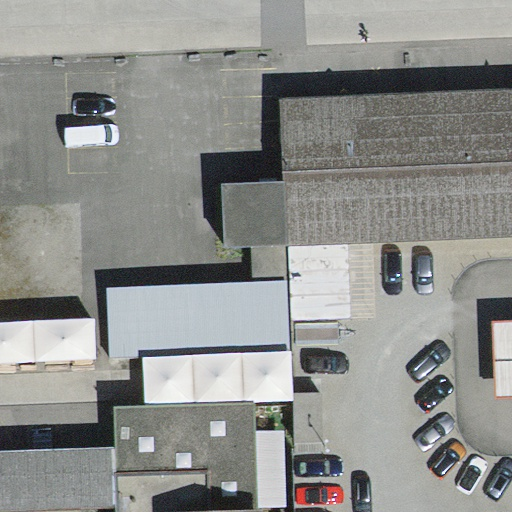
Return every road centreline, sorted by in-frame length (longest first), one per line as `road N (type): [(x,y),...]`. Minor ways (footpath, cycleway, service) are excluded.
road 1 (residential): [(511,13),(0,24)]
road 2 (unknown): [(511,257),(446,265),(404,292),(373,346),(386,474),(405,511)]
